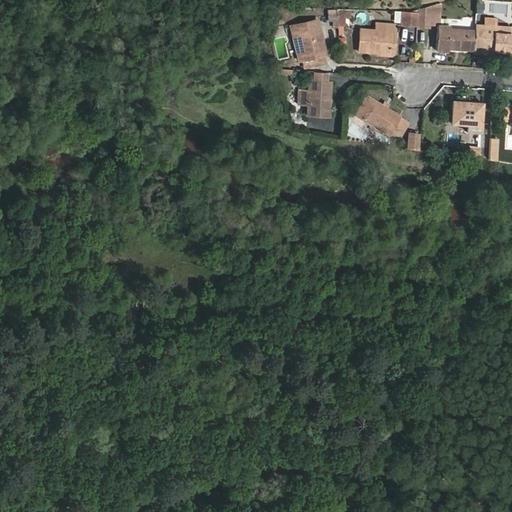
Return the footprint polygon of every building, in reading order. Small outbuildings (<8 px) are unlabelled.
[(431,6),(419,10),(419,12),(418,25),(417,27),(429,28),(431,6)] [(343,18),(351,18),(351,10),(338,9),(336,25),(342,26),(343,18)] [(419,12),(402,12),(401,24),(418,25),(419,12)] [(300,62),(302,61),(303,67),(325,63),(324,55),(326,54),(318,20),(292,25),(300,62)] [(376,30),(390,31),(394,32),(395,25),(377,24),(376,30)] [(481,50),(510,52),(511,27),(476,25),(475,31),(475,42),(474,50),(474,52),(481,52),(481,50)] [(475,42),(475,31),(450,29),(450,26),(437,26),(436,50),(449,51),(449,49),(474,50),(475,42)] [(361,29),(359,51),(388,53),(390,31),(376,30),(361,29)] [(327,74),(314,73),(313,81),(320,81),(327,82),(327,74)] [(308,102),(308,107),(329,108),(330,82),(327,82),(320,81),(313,81),(309,80),(309,89),(299,88),(298,101),(308,102)] [(366,96),(355,114),(389,135),(400,137),(409,122),(366,96)] [(466,131),(481,132),(483,103),(453,101),(451,123),(467,125),(466,131)] [(511,104),(504,103),(503,119),(510,120),(511,106),(511,104)] [(329,108),(308,107),(307,114),(328,116),(329,108)] [(409,133),(408,147),(417,148),(418,134),(409,133)] [(480,149),(468,147),(467,156),(479,157),(480,149)]
